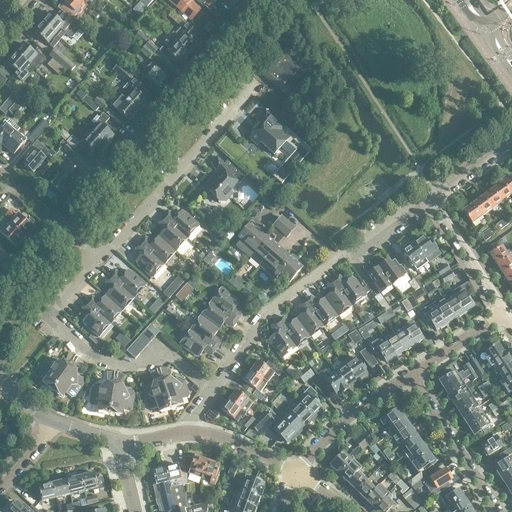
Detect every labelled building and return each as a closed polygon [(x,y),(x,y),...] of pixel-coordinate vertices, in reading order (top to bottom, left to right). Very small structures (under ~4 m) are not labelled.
[(84,11),(70,0),(65,0),(64,2),(66,4),(61,11),(74,22),(84,11)] [(90,0),(70,0),(84,11),(88,6),(84,3),(85,3),(87,4),(90,0)] [(167,0),(192,21),(201,11),(191,2),(192,0),(167,0)] [(104,10),(108,5),(103,1),(99,6),(104,10)] [(208,13),(213,8),(207,3),(203,8),(208,13)] [(96,19),(100,14),(95,10),(91,15),(96,19)] [(182,28),(175,35),(174,34),(170,38),(189,56),(198,46),(193,42),(196,39),(192,35),(195,32),(174,12),(169,17),(182,28)] [(50,14),(42,23),(58,36),(62,31),(63,32),(66,28),(50,14)] [(58,36),(42,23),(34,32),(53,49),(61,40),(58,36)] [(204,29),(209,34),(215,27),(210,23),(204,29)] [(134,37),(143,45),(139,50),(140,51),(140,52),(149,60),(158,50),(149,42),(139,32),(134,37)] [(189,56),(170,38),(165,43),(166,44),(160,51),(169,60),(172,57),(180,65),(189,56)] [(24,44),(15,54),(31,67),(36,62),(36,63),(40,59),(24,44)] [(272,65),(263,75),(271,82),(272,81),(292,100),(317,73),(315,71),(289,46),(272,65)] [(69,75),(76,67),(55,49),(49,57),(69,75)] [(31,67),(15,54),(7,63),(17,72),(14,76),(23,83),(29,76),(29,74),(27,72),(31,67)] [(62,70),(51,60),(46,66),(57,75),(62,70)] [(146,90),(133,78),(134,77),(124,68),(124,69),(117,63),(111,69),(118,76),(119,74),(129,83),(119,94),(122,97),(138,111),(147,101),(141,96),(146,90)] [(151,65),(146,70),(141,76),(150,84),(148,87),(154,93),(158,88),(159,89),(167,79),(151,65)] [(0,77),(6,82),(11,77),(2,70),(0,72),(0,77)] [(89,89),(85,94),(83,93),(87,90),(82,85),(78,89),(82,92),(79,94),(83,100),(82,101),(95,113),(99,108),(103,112),(108,106),(98,97),(89,89)] [(0,111),(5,116),(8,112),(14,118),(22,109),(15,104),(19,100),(12,95),(0,109),(0,111)] [(129,121),(138,111),(122,97),(113,107),(129,121)] [(270,152),(272,152),(272,154),(275,157),(279,152),(278,151),(285,143),(287,135),(282,131),(282,124),(268,112),(264,112),(257,119),(257,122),(260,125),(255,130),(256,130),(253,134),(251,140),(257,146),(260,143),(270,152)] [(105,124),(106,123),(109,119),(103,114),(89,131),(91,133),(106,147),(114,137),(112,135),(114,132),(105,124)] [(44,122),(41,126),(34,134),(39,139),(49,127),(44,122)] [(0,144),(0,146),(3,149),(17,133),(8,125),(0,134),(0,143),(1,144),(0,144)] [(66,143),(75,150),(80,144),(72,137),(71,138),(63,130),(58,135),(66,143)] [(45,144),(52,135),(47,131),(39,139),(45,144)] [(17,133),(3,149),(8,153),(9,151),(14,155),(27,141),(17,133)] [(98,156),(106,147),(91,133),(86,138),(85,137),(82,141),(98,156)] [(75,150),(66,143),(61,148),(63,149),(63,150),(71,157),(76,152),(75,150)] [(48,156),(44,152),(39,148),(24,166),(33,173),(45,159),(48,156)] [(231,191),(238,183),(228,174),(229,168),(217,158),(213,163),(219,172),(206,186),(207,191),(220,203),(225,203),(232,195),(231,191)] [(62,169),(58,174),(72,187),(81,176),(80,175),(81,174),(80,172),(80,171),(78,171),(77,171),(76,172),(75,170),(77,168),(71,163),(69,165),(70,166),(64,172),(62,169)] [(45,180),(52,171),(47,166),(39,174),(45,180)] [(72,187),(58,174),(54,179),(56,181),(51,186),(58,192),(57,194),(57,195),(58,196),(59,197),(60,197),(62,196),(63,197),(72,187)] [(511,176),(502,184),(511,196),(511,176)] [(511,196),(502,184),(493,191),(502,203),(511,196),(511,197),(511,196)] [(502,203),(493,191),(483,198),(492,210),(502,203)] [(492,210),(483,198),(473,205),(482,217),(492,210)] [(482,217),(473,205),(463,212),(473,225),(482,217)] [(7,223),(25,239),(33,230),(12,211),(3,220),(7,223)] [(168,213),(164,218),(189,240),(200,228),(199,225),(186,213),(183,212),(176,220),(168,213)] [(189,240),(164,218),(160,222),(167,229),(160,237),(177,253),(189,240)] [(287,238),(294,229),(282,218),(274,227),(287,238)] [(496,225),(500,231),(509,224),(505,219),(496,225)] [(17,248),(25,239),(7,223),(0,230),(0,233),(2,234),(1,235),(17,248)] [(237,246),(251,259),(269,238),(252,223),(239,238),(242,241),(237,246)] [(481,237),(485,242),(496,235),(491,229),(481,237)] [(177,253),(160,237),(152,246),(145,239),(141,244),(165,266),(177,253)] [(269,238),(251,259),(267,273),(286,253),(269,238)] [(423,239),(415,245),(425,260),(432,255),(433,257),(438,253),(437,251),(430,242),(427,244),(423,239)] [(165,266),(141,244),(136,248),(144,255),(137,263),(139,267),(151,278),(154,278),(165,266)] [(409,245),(404,249),(406,252),(403,254),(417,272),(428,264),(425,260),(415,245),(411,248),(409,245)] [(503,247),(497,250),(494,245),(487,249),(491,255),(490,255),(497,265),(511,255),(511,249),(510,251),(510,250),(506,253),(503,247)] [(303,268),(286,253),(267,273),(275,280),(280,274),(289,283),(303,268)] [(511,255),(497,265),(504,275),(511,269),(511,255)] [(388,261),(379,268),(392,286),(403,277),(395,267),(393,268),(388,261)] [(450,271),(450,270),(447,265),(437,271),(441,277),(450,271)] [(392,286),(379,268),(369,276),(374,282),(372,284),(380,295),(392,286)] [(115,272),(111,277),(135,299),(147,287),(146,284),(134,273),(129,271),(123,279),(115,272)] [(455,278),(451,272),(441,278),(445,284),(455,278)] [(419,276),(414,280),(413,281),(419,290),(425,286),(419,276)] [(135,299),(111,277),(106,282),(114,289),(106,297),(123,312),(135,299)] [(232,288),(238,281),(234,277),(228,284),(232,288)] [(338,277),(334,281),(353,307),(368,296),(356,281),(352,279),(344,285),(338,277)] [(431,293),(441,286),(438,280),(427,287),(431,293)] [(353,307),(334,281),(328,285),(334,292),(325,299),(339,317),(353,307)] [(419,290),(413,281),(409,284),(415,292),(419,290)] [(221,289),(211,303),(238,323),(241,318),(234,312),(240,304),(236,299),(223,290),(221,289)] [(459,295),(454,298),(464,313),(473,307),(462,289),(457,292),(459,295)] [(181,302),(186,296),(181,293),(176,298),(181,302)] [(123,312),(106,297),(99,305),(92,298),(87,303),(111,325),(123,312)] [(413,310),(419,306),(413,297),(410,298),(408,297),(406,298),(407,300),(413,310)] [(339,317),(325,299),(316,305),(310,298),(305,301),(325,328),(339,317)] [(464,313),(454,298),(449,301),(447,299),(443,301),(455,319),(464,313)] [(378,303),(385,312),(390,309),(384,300),(378,303)] [(413,310),(407,300),(401,304),(408,313),(413,310)] [(325,328),(305,301),(300,305),(306,313),(297,320),(310,338),(325,328)] [(455,319),(443,301),(439,304),(441,307),(436,310),(445,325),(455,319)] [(111,325),(87,303),(83,308),(90,315),(83,322),(85,326),(97,337),(100,338),(111,325)] [(211,303),(201,317),(219,331),(226,323),(234,328),(238,323),(211,303)] [(390,309),(385,312),(385,314),(382,316),(386,322),(394,316),(390,309)] [(445,325),(436,310),(432,313),(430,310),(425,313),(436,331),(445,325)] [(381,325),(386,322),(382,316),(377,319),(381,325)] [(201,317),(190,331),(216,351),(220,346),(213,340),(219,331),(201,317)] [(310,338),(297,320),(288,326),(282,318),(277,323),(296,349),(310,338)] [(409,328),(404,331),(414,346),(423,340),(412,322),(407,325),(409,328)] [(296,349),(277,323),(272,326),(278,334),(270,340),(271,345),(282,359),(296,349)] [(150,325),(146,330),(155,337),(159,333),(150,325)] [(365,341),(370,337),(364,327),(358,331),(365,341)] [(146,330),(142,334),(151,342),(155,337),(146,330)] [(213,356),(216,351),(190,331),(180,345),(180,347),(195,357),(199,358),(205,350),(213,356)] [(359,341),(359,342),(362,340),(356,331),(349,336),(350,338),(351,338),(355,344),(359,341)] [(398,331),(394,334),(405,351),(414,346),(404,331),(399,334),(398,331)] [(147,347),(151,342),(142,334),(138,339),(147,347)] [(391,339),(387,342),(397,358),(402,355),(401,354),(405,351),(394,334),(390,336),(391,339)] [(147,347),(138,339),(134,343),(143,351),(147,347)] [(391,362),(397,358),(387,342),(382,345),(380,343),(376,346),(387,363),(390,361),(391,362)] [(139,355),(143,351),(134,343),(130,348),(133,350),(136,353),(139,355)] [(486,360),(489,364),(504,354),(499,345),(486,353),(490,358),(486,360)] [(371,369),(378,365),(367,348),(360,354),(371,369)] [(76,356),(68,353),(64,364),(56,366),(55,360),(49,361),(40,373),(41,377),(46,381),(43,385),(62,399),(65,394),(71,398),(75,397),(83,385),(82,379),(75,380),(74,372),(83,364),(78,358),(75,363),(73,361),(76,356)] [(257,361),(258,362),(251,372),(267,384),(275,375),(279,378),(282,372),(281,371),(273,365),(274,364),(271,361),(262,354),(257,361)] [(504,354),(489,364),(491,368),(495,366),(498,371),(510,363),(504,354)] [(355,358),(351,361),(345,365),(358,383),(363,379),(362,378),(367,374),(364,371),(367,369),(361,361),(359,363),(355,358)] [(476,373),(481,369),(475,360),(470,363),(476,373)] [(511,366),(510,363),(498,371),(495,373),(498,378),(501,376),(504,379),(511,374),(511,366)] [(451,371),(449,371),(447,372),(447,371),(444,372),(445,373),(443,374),(443,376),(445,379),(440,382),(446,391),(462,381),(470,376),(475,373),(469,364),(464,367),(467,372),(464,374),(463,372),(458,375),(453,374),(451,371)] [(345,365),(339,369),(335,372),(347,389),(351,386),(352,387),(358,383),(345,365)] [(309,380),(314,376),(306,366),(301,371),(309,380)] [(168,381),(167,369),(159,370),(161,375),(158,376),(157,371),(149,375),(156,385),(152,393),(145,390),(143,396),(148,410),(151,412),(159,409),(160,414),(183,406),(181,401),(187,399),(189,396),(184,381),(178,379),(175,385),(168,381)] [(479,378),(480,378),(485,375),(481,369),(476,373),(479,378)] [(309,380),(301,371),(296,375),(305,384),(309,380)] [(267,384),(251,372),(244,382),(251,388),(248,393),(258,400),(264,404),(267,400),(260,394),(267,384)] [(335,372),(329,376),(327,374),(319,379),(327,391),(329,390),(332,394),(334,393),(337,396),(340,394),(341,395),(348,390),(347,389),(335,372)] [(124,377),(117,374),(116,378),(114,378),(114,373),(107,373),(108,385),(101,390),(97,385),(93,389),(90,404),(92,406),(98,407),(97,413),(121,416),(122,411),(129,412),(131,410),(134,395),(130,390),(125,394),(120,387),(124,377)] [(475,373),(470,376),(473,381),(478,378),(475,373)] [(511,374),(504,379),(507,385),(503,387),(506,391),(511,386),(511,374)] [(452,400),(467,390),(462,381),(446,391),(452,400)] [(484,385),(478,389),(481,394),(487,390),(484,385)] [(491,387),(487,390),(491,395),(493,399),(497,397),(494,393),(495,393),(491,387)] [(310,388),(297,402),(300,405),(300,406),(314,419),(318,414),(317,413),(321,409),(318,406),(320,404),(314,397),(316,394),(310,388)] [(457,409),(473,399),(467,390),(452,400),(457,409)] [(487,390),(481,394),(485,399),(491,395),(487,390)] [(237,392),(229,402),(245,413),(246,414),(254,404),(254,405),(258,400),(248,393),(244,397),(237,392)] [(276,400),(283,406),(288,400),(282,394),(276,400)] [(479,408),(476,403),(473,399),(457,409),(463,418),(475,410),(479,408)] [(272,405),(278,411),(283,406),(276,400),(272,405)] [(502,413),(511,406),(511,405),(509,400),(498,407),(502,413)] [(245,413),(229,402),(222,412),(234,421),(239,414),(243,417),(245,413)] [(492,412),(497,408),(494,404),(488,407),(492,412)] [(314,419),(300,406),(295,411),(293,409),(290,412),(305,427),(308,423),(309,424),(314,419)] [(215,407),(209,416),(215,421),(221,412),(215,407)] [(495,418),(500,414),(501,414),(497,408),(492,412),(495,418)] [(398,410),(388,417),(387,415),(383,418),(384,420),(382,421),(385,426),(389,422),(396,431),(408,422),(402,413),(400,414),(398,410)] [(475,410),(463,418),(469,427),(484,417),(482,413),(478,415),(475,410)] [(267,412),(260,418),(252,427),(253,427),(258,432),(272,418),(267,412)] [(305,427),(290,412),(287,416),(289,418),(284,423),(298,436),(302,432),(301,431),(305,427)] [(247,431),(255,421),(250,416),(242,426),(247,431)] [(490,426),(487,421),(484,417),(469,427),(475,436),(490,426)] [(298,436),(284,423),(279,418),(270,428),(278,435),(276,437),(283,443),(285,441),(288,444),(292,440),(293,441),(298,436)] [(408,422),(396,431),(396,432),(392,435),(397,443),(402,439),(405,444),(417,435),(414,430),(413,431),(408,424),(409,423),(408,422)] [(509,423),(501,428),(504,433),(511,428),(509,423)] [(374,440),(379,436),(376,432),(371,436),(374,440)] [(331,466),(340,475),(351,463),(354,461),(364,451),(368,447),(371,451),(376,446),(373,442),(374,442),(365,433),(355,442),(359,446),(349,457),(344,453),(341,456),(340,455),(336,459),(337,460),(331,466)] [(348,435),(343,440),(347,444),(352,440),(348,435)] [(417,435),(405,444),(408,449),(404,452),(409,459),(414,456),(426,448),(426,447),(425,448),(420,441),(421,440),(417,435)] [(374,440),(377,444),(383,441),(379,436),(374,440)] [(488,457),(504,447),(497,437),(482,447),(484,451),(483,452),(487,457),(488,456),(488,457)] [(426,448),(414,456),(420,466),(416,469),(419,472),(425,468),(427,470),(435,463),(434,462),(434,461),(432,458),(433,457),(426,448)] [(504,459),(511,453),(511,450),(510,448),(500,454),(504,459)] [(386,457),(392,453),(388,449),(383,453),(386,457)] [(386,457),(389,462),(395,458),(392,453),(386,457)] [(498,471),(497,472),(500,477),(511,469),(511,457),(495,467),(498,471)] [(195,458),(193,463),(191,462),(185,462),(185,473),(188,474),(189,471),(196,473),(194,477),(201,480),(207,462),(195,458)] [(381,467),(385,463),(380,458),(376,462),(381,467)] [(348,483),(360,472),(362,469),(354,461),(351,463),(340,475),(348,483)] [(220,466),(207,462),(201,480),(202,480),(203,476),(211,479),(209,484),(215,487),(219,474),(217,474),(220,466)] [(390,468),(386,464),(385,463),(381,467),(386,472),(390,468)] [(178,466),(165,469),(169,483),(183,479),(182,473),(180,473),(178,466)] [(398,474),(404,470),(401,466),(395,470),(398,474)] [(233,481),(237,470),(231,467),(227,478),(233,481)] [(162,511),(174,511),(176,511),(169,483),(165,469),(152,472),(156,486),(156,485),(162,511)] [(511,469),(500,477),(503,483),(505,482),(507,485),(511,481),(511,469)] [(431,480),(432,481),(425,485),(430,494),(438,490),(453,480),(446,470),(431,480)] [(360,472),(348,483),(357,492),(367,481),(369,480),(366,476),(365,477),(360,472)] [(95,474),(81,478),(84,491),(93,489),(93,492),(105,489),(102,478),(96,480),(95,474)] [(416,492),(425,485),(426,485),(419,475),(408,483),(416,492)] [(253,478),(247,476),(246,479),(245,478),(243,483),(246,484),(243,491),(260,498),(262,498),(265,490),(264,489),(265,486),(261,484),(262,481),(253,478)] [(398,485),(401,481),(396,476),(393,480),(398,485)] [(81,478),(67,481),(70,495),(79,493),(79,495),(85,493),(84,491),(81,478)] [(67,481),(53,484),(57,500),(63,499),(63,497),(70,495),(67,481)] [(367,481),(357,492),(366,500),(376,490),(367,481)] [(229,492),(231,486),(222,483),(218,495),(221,496),(223,489),(229,492)] [(57,500),(53,484),(39,488),(41,497),(40,497),(41,502),(56,499),(57,500)] [(260,498),(243,491),(241,490),(239,494),(242,495),(239,501),(258,509),(260,502),(259,502),(260,498)] [(376,490),(366,500),(374,509),(384,498),(389,493),(385,490),(380,494),(376,490)] [(403,497),(415,511),(423,503),(412,490),(403,497)] [(456,490),(450,494),(450,493),(441,498),(445,505),(450,502),(453,507),(466,499),(463,494),(462,494),(459,491),(458,492),(456,490)] [(86,499),(88,506),(99,503),(97,496),(86,499)] [(186,509),(176,511),(174,511),(207,511),(208,506),(215,508),(217,501),(211,498),(208,506),(203,504),(193,507),(186,509)] [(384,498),(374,509),(377,511),(388,511),(393,507),(384,498)] [(256,511),(258,509),(239,501),(234,499),(229,511),(228,511),(256,511)] [(449,511),(465,511),(471,509),(469,505),(470,504),(466,499),(453,507),(449,510),(449,511)] [(39,511),(32,506),(29,510),(23,506),(21,508),(16,503),(8,511),(39,511)]
